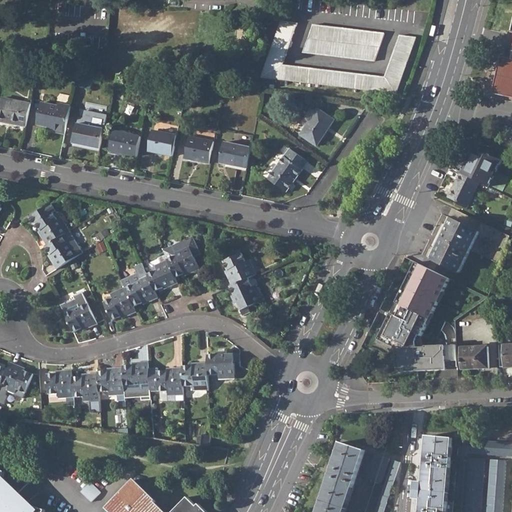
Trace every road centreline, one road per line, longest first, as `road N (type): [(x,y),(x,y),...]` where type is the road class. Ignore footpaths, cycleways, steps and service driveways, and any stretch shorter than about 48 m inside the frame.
road 1 (residential): [(287,375),(213,325),(68,357),(28,348),(9,325)]
road 2 (residential): [(302,223),(0,162)]
road 3 (tertiary): [(465,0),(436,102),(380,223)]
road 4 (tertiary): [(354,247),(301,363)]
road 5 (residential): [(302,223),(372,117)]
road 6 (tertiary): [(325,374),(373,260)]
road 7 (tertiary): [(300,402),(249,511)]
